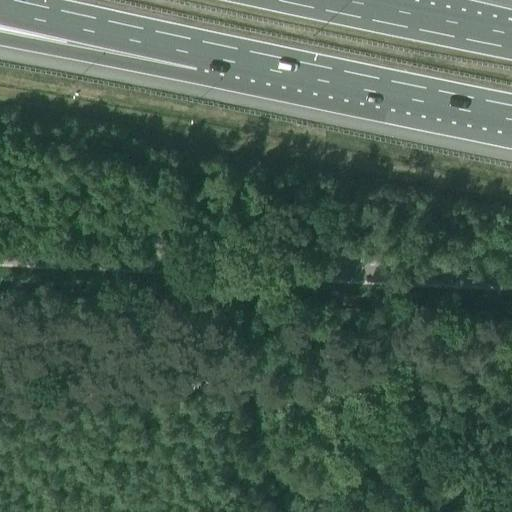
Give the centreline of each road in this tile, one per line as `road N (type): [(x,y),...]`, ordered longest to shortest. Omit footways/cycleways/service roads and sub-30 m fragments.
road 1 (unclassified): [(511,285),(0,257)]
road 2 (motorway): [(0,3),(324,80)]
road 3 (motorway): [(0,39),(225,83),(324,80)]
road 4 (motorway): [(324,80),(511,115)]
road 5 (motorway): [(511,36),(340,0)]
